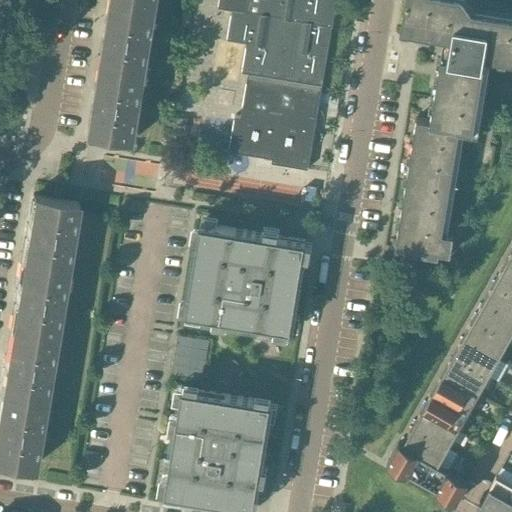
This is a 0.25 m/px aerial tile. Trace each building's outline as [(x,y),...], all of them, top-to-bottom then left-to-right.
[(145,73),(156,7),(116,0),(111,0),(107,27),(105,27),(103,37),(106,38),(101,65),(145,73)] [(219,0),(218,7),(232,9),(227,39),(247,42),(242,71),(248,72),(241,116),(235,115),(234,122),(229,150),(229,151),(258,155),(272,158),(271,164),(273,164),(308,170),(320,94),(321,84),(331,25),(332,25),(335,0),(219,0)] [(396,247),(397,248),(438,254),(439,250),(451,252),(454,233),(442,232),(446,209),(459,125),(473,127),(485,54),(511,58),(511,15),(473,9),(466,0),(405,0),(400,28),(444,35),(430,119),(416,117),(402,209),(396,247)] [(134,140),(145,73),(101,65),(96,93),(94,93),(92,104),(95,104),(89,133),(134,140)] [(175,117),(171,141),(183,143),(187,119),(175,117)] [(22,260),(66,267),(77,202),(32,195),(30,209),(28,222),(26,221),(24,232),(27,232),(22,260)] [(181,294),(179,309),(186,310),(186,311),(187,311),(185,318),(201,321),(202,314),(213,315),(212,323),(227,325),(228,318),(274,326),(273,333),(289,335),(290,328),(291,328),(291,327),(298,328),(301,313),(293,312),(298,283),(303,256),(310,257),(312,242),(305,241),(305,240),(278,235),(279,228),(264,225),(263,233),(217,225),(218,218),(203,215),(201,222),(200,222),(200,223),(193,222),(190,237),(198,238),(188,295),(181,294)] [(511,250),(503,266),(511,271),(511,250)] [(55,333),(66,267),(22,260),(17,288),(15,287),(14,298),(16,298),(11,326),(55,333)] [(493,284),(511,294),(511,271),(503,266),(493,284)] [(483,302),(511,318),(511,294),(493,284),(483,302)] [(473,320),(508,340),(511,332),(511,318),(483,302),(473,320)] [(463,337),(498,357),(508,340),(473,320),(463,337)] [(44,399),(55,333),(11,326),(6,354),(4,353),(3,364),(5,364),(0,392),(44,399)] [(178,335),(171,374),(187,377),(193,337),(178,335)] [(453,355),(488,375),(498,357),(463,337),(453,355)] [(443,373),(478,393),(488,375),(453,355),(443,373)] [(433,391),(468,411),(478,393),(443,373),(433,391)] [(160,474),(158,489),(165,490),(165,491),(166,491),(165,499),(180,501),(181,494),(237,503),(236,510),(245,511),(251,511),(252,506),(254,506),(258,479),(265,480),(268,465),(261,463),(268,417),(275,418),(278,403),(271,402),(271,401),(270,401),(271,394),(256,391),(254,398),(198,389),(200,382),(184,379),(183,387),(182,386),(182,387),(175,386),(172,401),(179,403),(178,414),(170,412),(168,428),(175,429),(167,475),(160,474)] [(422,408),(458,428),(468,411),(433,391),(422,408)] [(44,399),(0,392),(0,461),(33,467),(44,399)] [(412,426),(448,446),(458,428),(422,408),(412,426)] [(448,446),(412,426),(403,443),(402,444),(422,455),(438,464),(438,463),(448,446)] [(407,474),(409,472),(411,474),(422,455),(402,444),(403,443),(399,441),(387,463),(407,474)] [(422,455),(411,474),(434,486),(445,467),(438,463),(438,464),(422,455)] [(456,502),(463,491),(468,481),(445,467),(434,486),(437,488),(435,490),(456,502)] [(511,484),(496,475),(481,502),(476,510),(478,511),(499,511),(511,489),(511,484)] [(511,511),(511,489),(499,511),(511,511)]
